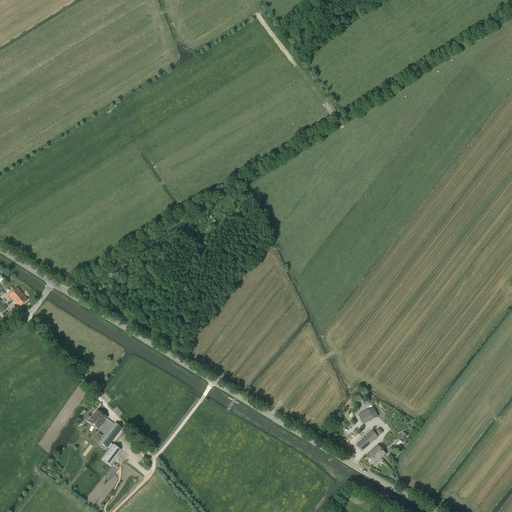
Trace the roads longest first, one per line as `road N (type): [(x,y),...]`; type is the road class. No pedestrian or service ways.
road 1 (tertiary): [(433,511),(52,283)]
road 2 (track): [(336,121),(64,290)]
road 3 (track): [(511,10),(336,121)]
road 4 (track): [(212,381),(153,459),(153,471),(113,511)]
road 5 (track): [(113,414),(199,511)]
